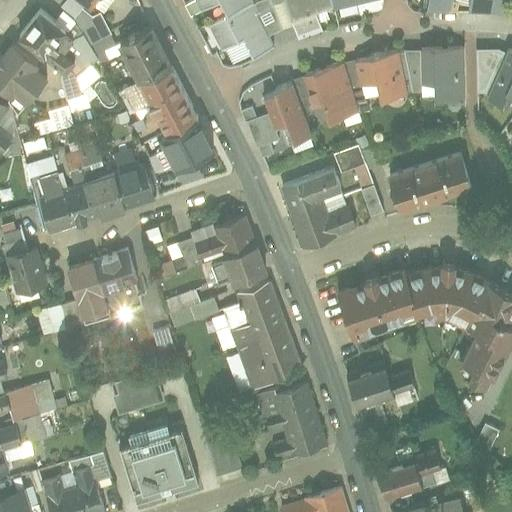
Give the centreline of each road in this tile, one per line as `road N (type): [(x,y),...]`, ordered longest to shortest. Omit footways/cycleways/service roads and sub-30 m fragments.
road 1 (residential): [(284,269),(435,226),(511,243)]
road 2 (residential): [(284,269),(344,460)]
road 3 (residential): [(209,89),(398,26)]
road 4 (residential): [(250,176),(66,234)]
road 5 (residential): [(177,511),(344,460)]
